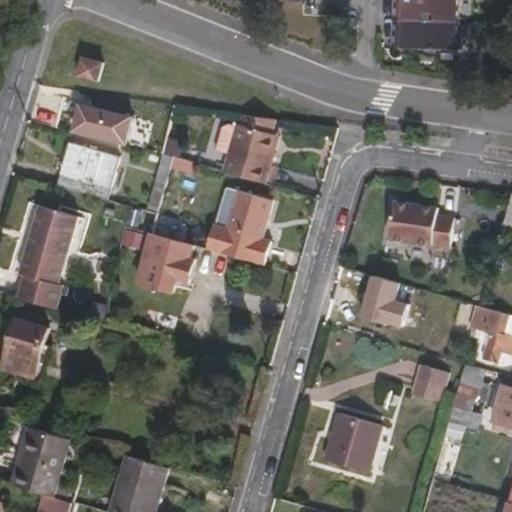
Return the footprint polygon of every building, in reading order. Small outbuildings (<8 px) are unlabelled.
[(460,26),(460,0),(395,0),(394,23),(460,26)] [(459,34),(460,26),(394,23),(394,51),(458,54),(459,34)] [(98,82),(103,63),(82,57),(77,77),(98,82)] [(272,133),(275,121),(238,116),(236,123),(250,128),(272,133)] [(227,153),(235,126),(225,123),(218,126),(211,149),(227,153)] [(265,152),(272,133),(250,128),(236,123),(235,126),(227,153),(221,170),(263,183),(271,153),(265,152)] [(271,153),(276,134),(272,133),(265,152),(271,153)] [(93,182),(102,153),(73,144),(62,183),(110,198),(112,188),(93,182)] [(189,173),(192,162),(174,157),(171,168),(189,173)] [(260,238),(271,199),(237,190),(227,229),(212,225),(206,248),(230,254),(264,264),(270,241),(260,238)] [(511,223),(511,191),(503,221),(511,223)] [(450,243),(453,213),(435,211),(436,203),(413,201),(391,198),(387,235),(450,243)] [(59,282),(79,213),(43,203),(23,271),(28,272),(21,296),(57,306),(64,283),(59,282)] [(182,241),(188,222),(159,213),(153,233),(182,241)] [(145,250),(146,235),(125,233),(124,248),(145,250)] [(200,258),(189,252),(191,243),(182,241),(153,233),(139,278),(172,288),(175,288),(178,278),(192,282),(200,258)] [(509,331),(511,319),(511,311),(482,303),(475,326),(480,328),(483,325),(492,327),(493,330),(485,355),(487,356),(500,360),(504,348),(511,350),(511,333),(509,331)] [(35,374),(50,324),(16,314),(1,364),(35,374)] [(476,397),(485,364),(464,359),(451,403),(463,406),(467,395),(476,397)] [(442,395),(447,375),(448,368),(420,360),(413,389),(421,392),(441,397),(442,395)] [(511,382),(509,382),(498,419),(511,422),(511,382)] [(369,470),(380,433),(382,423),(341,411),(326,457),(369,470)] [(473,421),(449,414),(448,417),(472,425),(473,421)] [(468,437),(472,425),(448,417),(444,431),(449,432),(442,456),(467,462),(473,439),(468,437)] [(511,422),(498,419),(496,425),(507,427),(511,428),(511,422)] [(60,494),(77,438),(71,435),(36,425),(19,482),(47,490),(60,494)] [(120,511),(155,511),(169,465),(128,452),(111,509),(120,511)] [(55,511),(69,511),(73,498),(60,494),(47,490),(41,508),(55,511)]
